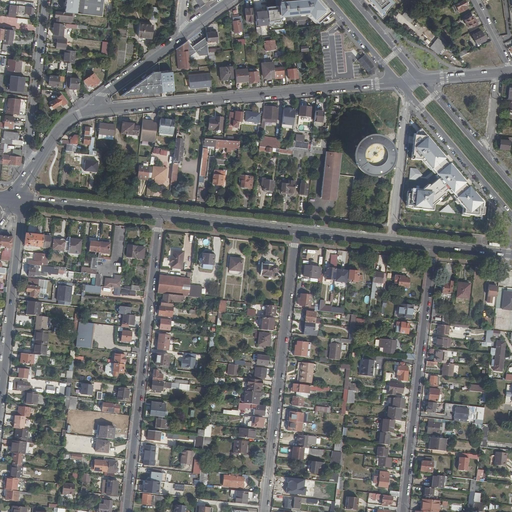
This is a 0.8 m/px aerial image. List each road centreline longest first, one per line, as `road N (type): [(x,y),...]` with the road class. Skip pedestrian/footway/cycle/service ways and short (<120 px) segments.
road 1 (tertiary): [(397,82),(93,109)]
road 2 (residential): [(126,511),(158,214)]
road 3 (residential): [(295,229),(264,511)]
road 4 (residential): [(402,511),(432,244)]
road 5 (residential): [(0,403),(19,199)]
road 6 (residential): [(45,0),(26,152),(33,167)]
road 7 (unclassified): [(407,92),(511,215)]
road 8 (residential): [(390,240),(407,92)]
road 9 (secondary): [(158,214),(19,199)]
road 10 (secondary): [(295,229),(158,214)]
